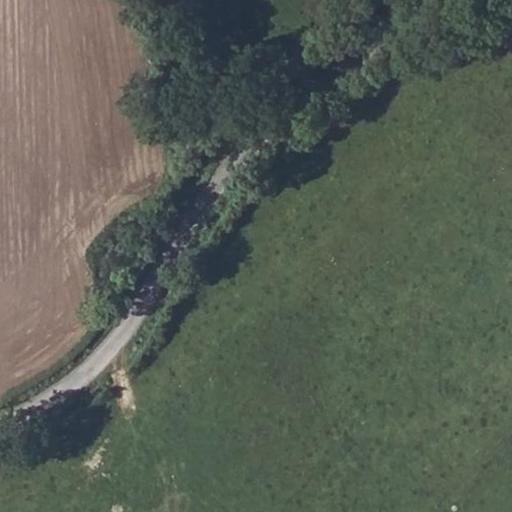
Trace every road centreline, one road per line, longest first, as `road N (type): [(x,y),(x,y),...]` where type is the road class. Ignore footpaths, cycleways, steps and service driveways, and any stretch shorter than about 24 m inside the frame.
road 1 (unclassified): [(0,426),(98,370),(175,244),(271,124),(372,60),(444,0)]
road 2 (track): [(232,165),(179,0)]
